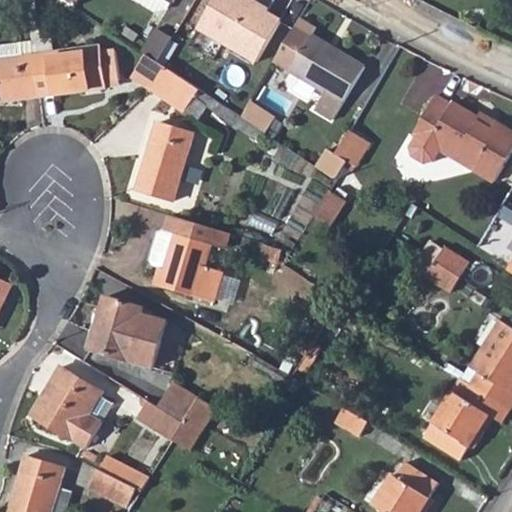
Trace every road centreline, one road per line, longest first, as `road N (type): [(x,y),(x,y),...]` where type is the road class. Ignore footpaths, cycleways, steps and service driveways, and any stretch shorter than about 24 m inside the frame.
road 1 (residential): [(21,228),(16,181),(25,156),(62,146),(88,162),(94,209),(69,278)]
road 2 (residential): [(370,0),(511,70)]
road 3 (residential): [(69,278),(0,391)]
